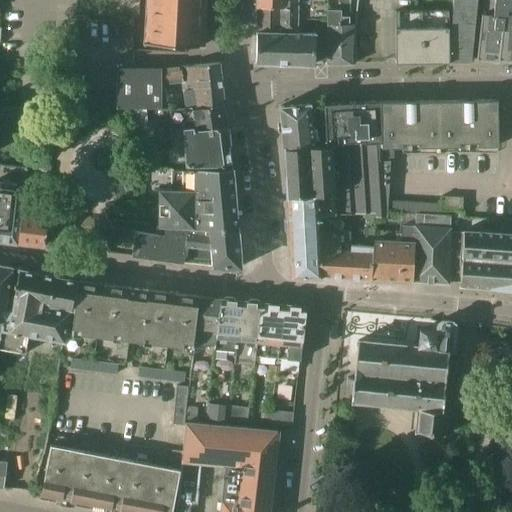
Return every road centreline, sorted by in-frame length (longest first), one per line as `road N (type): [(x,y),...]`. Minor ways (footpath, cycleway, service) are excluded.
road 1 (residential): [(511,81),(272,88),(254,95),(264,287)]
road 2 (residential): [(264,287),(0,251)]
road 3 (residential): [(297,511),(324,294)]
road 4 (residential): [(511,312),(324,294)]
